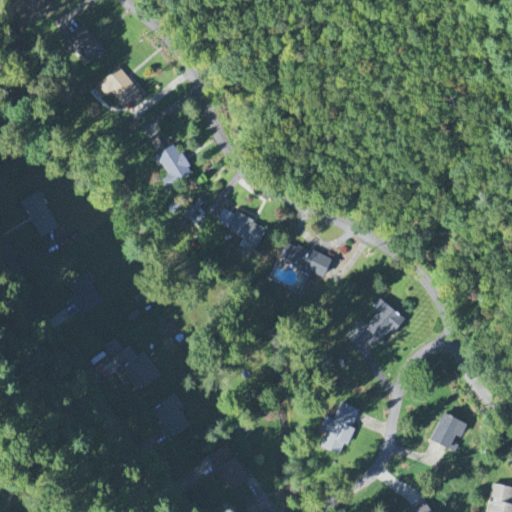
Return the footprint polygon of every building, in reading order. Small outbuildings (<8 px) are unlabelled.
[(102,53),(82,26),(65,40),(85,66),(102,53)] [(111,94),(127,113),(144,99),(117,68),(95,87),(104,99),(111,94)] [(191,175),(173,145),(154,156),(167,176),(159,181),(165,191),(191,175)] [(20,202),(37,239),(56,231),(38,193),(20,202)] [(257,246),(265,229),(223,209),(214,227),(257,246)] [(330,261),(286,242),(279,259),(300,268),(299,271),(321,281),(330,261)] [(71,301),(78,315),(99,306),(86,277),(68,285),(74,299),(71,301)] [(391,336),(403,321),(379,301),(372,309),(377,314),(364,330),(379,343),(388,333),(391,336)] [(145,353),(135,359),(127,346),(122,350),(116,340),(106,346),(136,394),(160,378),(145,353)] [(182,409),(175,396),(152,410),(170,440),(189,428),(179,411),(182,409)] [(338,457),(343,446),(346,447),(360,412),(339,403),(320,450),(338,457)] [(429,442),(452,453),(459,439),(460,439),(466,426),(442,415),(429,442)] [(208,457),(217,470),(215,472),(227,492),(246,480),(225,446),(208,457)] [(511,499),(511,489),(492,485),(486,511),(511,511),(511,506),(510,506),(511,499)]
